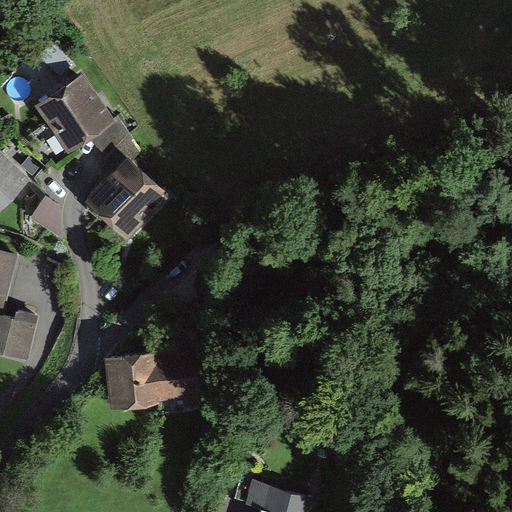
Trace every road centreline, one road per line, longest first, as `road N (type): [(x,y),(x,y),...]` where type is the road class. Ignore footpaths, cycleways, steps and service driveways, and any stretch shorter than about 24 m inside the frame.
road 1 (track): [(84,355),(186,259),(285,198),(378,145),(511,108)]
road 2 (residential): [(0,458),(84,355),(85,278),(68,213),(85,168)]
